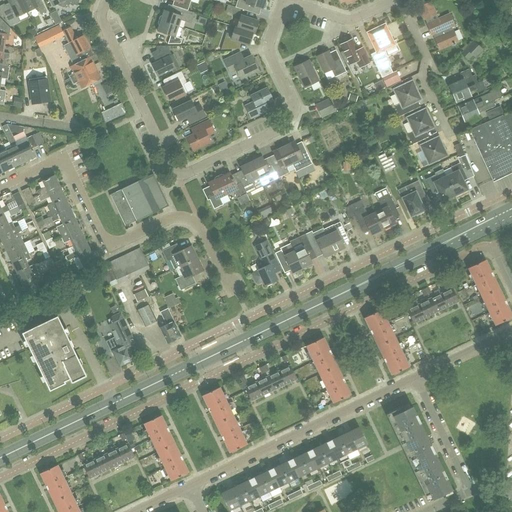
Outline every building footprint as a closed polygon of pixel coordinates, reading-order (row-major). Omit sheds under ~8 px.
[(16,17),(27,12),(21,0),(7,0),(10,4),(5,6),(4,4),(0,5),(0,12),(6,19),(7,23),(10,25),(18,22),(16,17)] [(21,0),(27,12),(37,7),(40,14),(46,11),(41,0),(21,0)] [(188,11),(191,0),(174,0),(178,1),(176,7),(179,8),(188,11)] [(265,2),(265,0),(238,0),(236,8),(241,9),(248,11),(250,5),(262,9),(263,9),(265,8),(266,4),(265,2)] [(420,7),(425,20),(427,24),(432,35),(435,34),(437,37),(435,38),(440,49),(458,41),(453,30),(451,27),(454,25),(449,14),(438,19),(436,15),(431,2),(420,7)] [(241,9),(236,8),(228,5),(226,12),(238,16),(241,9)] [(194,13),(188,11),(179,8),(177,15),(164,10),(162,15),(160,17),(159,20),(178,27),(181,20),(191,23),(194,13)] [(253,33),(255,34),(259,21),(241,15),(237,27),(237,28),(253,33)] [(10,28),(3,21),(0,17),(0,26),(2,29),(1,34),(0,33),(0,45),(4,46),(5,40),(8,41),(10,28)] [(44,20),(47,26),(54,23),(51,19),(51,17),(44,20)] [(175,37),(178,27),(159,20),(157,24),(159,26),(157,31),(170,35),(168,44),(181,44),(182,39),(175,37)] [(376,31),(368,35),(376,51),(379,58),(374,61),(382,77),(392,72),(389,66),(391,65),(387,57),(383,49),(395,44),(394,42),(385,24),(375,29),(376,31)] [(70,27),(64,30),(91,84),(101,78),(90,57),(94,55),(88,43),(84,34),(76,39),(70,27)] [(237,28),(237,27),(235,27),(231,39),(225,37),(221,50),(235,49),(237,42),(249,45),(253,33),(237,28)] [(34,29),(29,31),(31,37),(37,34),(34,29)] [(64,30),(63,31),(69,43),(64,46),(74,65),(73,65),(70,67),(74,74),(70,76),(74,84),(78,82),(81,88),(81,89),(91,84),(64,30)] [(352,40),(341,45),(344,51),(341,52),(346,64),(349,63),(350,64),(357,61),(360,67),(369,62),(363,48),(357,51),(352,40)] [(482,49),(480,47),(473,41),(461,53),(468,60),(472,55),(475,57),(482,49)] [(3,53),(4,46),(0,45),(0,65),(8,67),(9,53),(3,53)] [(156,50),(151,53),(154,59),(156,58),(158,61),(151,64),(157,77),(175,68),(173,63),(176,61),(173,54),(171,55),(167,46),(156,46),(156,50)] [(328,51),(317,57),(324,73),(331,70),(334,78),(346,72),(340,59),(334,62),(328,51)] [(240,53),(224,61),(230,73),(236,70),(240,79),(258,70),(251,56),(244,59),(240,53)] [(309,60),(295,67),(304,87),(318,81),(309,60)] [(204,62),(198,66),(201,73),(208,70),(204,62)] [(9,67),(8,67),(0,65),(0,82),(1,78),(7,79),(9,67)] [(453,94),(478,83),(474,75),(472,76),(469,69),(460,73),(463,78),(449,84),(453,94)] [(181,71),(171,76),(174,82),(164,87),(163,89),(168,99),(169,99),(174,97),(175,98),(176,99),(185,95),(185,94),(186,94),(187,92),(183,84),(186,83),(186,82),(181,71)] [(33,104),(50,101),(46,77),(29,80),(33,104)] [(410,105),(421,100),(412,81),(393,90),(400,104),(395,106),(399,116),(413,110),(410,105)] [(469,93),(477,89),(478,93),(485,90),(481,82),(478,83),(453,94),(457,103),(471,97),(469,93)] [(254,102),(245,106),(251,118),(269,110),(266,103),(273,100),(267,88),(251,95),(254,102)] [(353,95),(350,94),(348,100),(355,102),(356,103),(358,96),(353,95)] [(23,99),(15,97),(13,106),(22,107),(23,99)] [(487,104),(493,101),(491,97),(474,104),(472,99),(458,105),(462,115),(487,104)] [(336,111),(330,99),(324,101),(327,106),(319,110),(322,117),(336,111)] [(191,101),(173,109),(179,121),(191,115),(194,122),(205,116),(200,105),(194,108),(191,101)] [(478,114),(489,109),(495,106),(493,101),(487,104),(462,115),(466,124),(480,118),(478,114)] [(102,114),(105,123),(126,113),(122,104),(102,114)] [(490,121),(503,115),(502,114),(503,114),(500,107),(487,113),(490,121)] [(413,132),(408,134),(413,145),(426,138),(424,133),(434,128),(425,109),(407,118),(413,132)] [(503,115),(490,121),(469,130),(493,181),(511,171),(511,132),(511,133),(503,115)] [(199,132),(187,138),(192,150),(210,141),(207,135),(215,132),(209,121),(197,127),(199,132)] [(9,125),(7,124),(7,126),(8,127),(9,129),(10,131),(23,133),(23,131),(23,127),(9,125)] [(11,146),(5,149),(7,153),(14,167),(25,162),(19,150),(15,141),(10,132),(5,135),(11,146)] [(26,136),(15,141),(19,150),(25,162),(36,157),(32,149),(37,146),(32,136),(27,138),(26,136)] [(423,167),(448,156),(439,137),(420,146),(427,160),(421,162),(423,167)] [(303,168),(302,167),(306,165),(306,167),(312,164),(306,151),(300,153),(295,141),(284,146),(292,164),(295,171),(303,168)] [(378,144),(373,147),(375,153),(381,150),(380,149),(378,144)] [(465,155),(460,144),(454,146),(459,157),(459,158),(465,155)] [(292,164),(284,146),(273,152),(279,164),(273,166),(279,178),(289,173),(286,167),(292,164)] [(0,165),(3,172),(14,167),(7,153),(5,149),(0,151),(0,165)] [(383,154),(376,157),(384,174),(391,170),(383,154)] [(453,173),(446,176),(455,195),(467,189),(463,181),(462,179),(473,174),(468,163),(465,155),(459,158),(459,157),(458,158),(460,163),(451,167),(453,173)] [(279,178),(273,166),(268,169),(262,157),(251,162),(259,177),(262,185),(279,178)] [(262,185),(259,177),(251,162),(240,167),(246,179),(241,182),(246,193),(262,185)] [(436,175),(426,180),(432,193),(437,190),(442,200),(443,201),(455,195),(446,176),(443,171),(443,170),(435,174),(436,175)] [(246,194),(246,193),(241,182),(236,185),(230,172),(224,175),(221,174),(218,176),(227,194),(234,191),(237,198),(246,194)] [(124,227),(169,206),(153,174),(109,195),(109,196),(110,195),(125,226),(124,227)] [(39,196),(60,186),(54,175),(42,181),(45,187),(37,191),(39,196)] [(220,198),(227,194),(218,176),(215,177),(214,180),(208,183),(214,195),(209,198),(214,209),(223,205),(220,198)] [(407,186),(398,191),(402,198),(411,217),(416,214),(417,215),(422,213),(423,211),(424,210),(422,205),(418,197),(424,194),(418,181),(407,186)] [(53,203),(65,197),(60,186),(39,196),(38,196),(40,202),(50,197),(53,203)] [(28,187),(22,191),(27,202),(34,198),(28,187)] [(386,188),(375,194),(378,200),(382,209),(375,212),(384,229),(395,224),(390,212),(396,209),(389,194),(386,188)] [(328,197),(327,195),(326,193),(325,192),(324,190),(319,193),(321,197),(322,199),(328,197)] [(19,192),(12,195),(17,206),(24,203),(19,192)] [(50,217),(70,208),(65,197),(53,203),(47,205),(50,212),(48,212),(50,217)] [(361,201),(350,206),(353,212),(354,215),(360,226),(366,223),(369,230),(372,235),(384,229),(375,212),(368,216),(364,207),(361,201)] [(0,214),(8,211),(9,210),(7,205),(1,208),(0,206),(0,214)] [(9,210),(8,211),(10,215),(20,211),(19,210),(17,206),(9,210)] [(63,224),(75,218),(70,208),(50,217),(43,220),(44,220),(37,223),(39,227),(45,224),(45,225),(60,218),(63,224)] [(263,214),(261,210),(256,212),(258,216),(260,221),(265,218),(263,214)] [(0,227),(12,222),(9,216),(10,215),(8,211),(0,214),(0,227)] [(61,238),(80,229),(75,218),(63,224),(56,227),(61,238)] [(270,225),(269,222),(269,221),(267,218),(261,221),(263,225),(264,228),(270,225)] [(14,228),(12,222),(0,227),(0,237),(1,240),(18,232),(21,231),(19,225),(14,228)] [(326,236),(335,253),(345,248),(339,236),(345,233),(340,222),(333,225),(335,229),(331,231),(332,233),(326,236)] [(73,246),(85,240),(80,229),(61,238),(61,239),(64,243),(70,240),(73,246)] [(335,253),(326,236),(316,240),(312,231),(306,234),(313,248),(319,246),(324,258),(335,253)] [(6,251),(24,243),(18,232),(1,240),(6,251)] [(306,251),(313,248),(306,234),(299,237),(300,239),(290,243),(302,268),(305,267),(306,269),(312,266),(311,264),(312,264),(306,251)] [(78,257),(90,251),(85,240),(73,246),(76,251),(65,257),(67,262),(78,256),(78,257)] [(54,241),(47,245),(49,249),(56,246),(54,241)] [(281,270),(267,241),(254,247),(264,267),(257,270),(258,271),(253,273),(252,275),(256,283),(258,284),(263,282),(265,286),(278,280),(275,273),(281,270)] [(11,262),(29,253),(24,243),(6,251),(11,262)] [(292,273),(302,268),(290,243),(280,248),(281,250),(275,253),(280,264),(286,261),(292,273)] [(175,269),(179,267),(197,258),(191,246),(180,251),(177,244),(162,251),(167,262),(171,260),(175,269)] [(45,246),(37,249),(40,254),(42,253),(45,259),(50,256),(45,246)] [(107,281),(115,277),(147,262),(140,248),(100,267),(104,275),(107,281)] [(90,251),(78,257),(83,268),(95,262),(90,251)] [(28,267),(26,261),(31,259),(29,253),(11,262),(16,273),(28,267)] [(183,275),(175,279),(181,290),(196,283),(192,276),(203,270),(197,258),(179,267),(183,275)] [(486,260),(468,268),(482,297),(499,288),(486,260)] [(21,283),(39,275),(34,264),(28,267),(16,273),(21,283)] [(39,275),(21,283),(27,294),(39,289),(36,283),(43,279),(41,274),(39,275)] [(441,294),(448,307),(459,301),(453,288),(441,294)] [(511,314),(499,288),(482,297),(495,325),(511,317),(511,314)] [(436,312),(448,307),(441,294),(430,299),(436,312)] [(139,302),(134,304),(137,310),(145,326),(156,321),(149,306),(154,304),(151,296),(139,302)] [(170,296),(164,298),(169,309),(175,306),(170,296)] [(425,318),(436,312),(430,299),(418,305),(425,318)] [(413,323),(425,318),(418,305),(407,310),(413,323)] [(160,328),(167,343),(168,342),(170,343),(173,342),(173,340),(181,336),(174,321),(173,321),(167,309),(161,312),(167,325),(160,328)] [(382,309),(364,318),(378,346),(395,338),(382,309)] [(66,335),(64,329),(60,321),(57,316),(22,333),(24,338),(25,340),(28,346),(29,347),(33,356),(37,354),(39,360),(35,361),(42,375),(42,376),(45,375),(47,380),(45,381),(50,390),(65,383),(64,381),(70,379),(70,380),(71,382),(86,375),(81,365),(78,366),(75,361),(78,359),(73,348),(71,349),(68,342),(69,341),(66,335)] [(127,362),(130,363),(132,360),(134,359),(133,358),(130,351),(137,348),(133,342),(124,321),(113,326),(117,336),(119,338),(107,344),(111,353),(113,352),(117,360),(117,363),(119,364),(120,366),(127,362)] [(323,337),(306,346),(319,374),(337,366),(323,337)] [(395,338),(378,346),(391,375),(409,366),(395,338)] [(215,339),(200,346),(202,349),(217,342),(215,339)] [(237,355),(222,362),(224,366),(239,359),(237,355)] [(278,371),(285,384),(296,378),(290,366),(278,371)] [(337,366),(319,374),(333,403),(351,394),(337,366)] [(273,390),(285,384),(278,371),(267,377),(273,390)] [(247,386),(245,381),(246,381),(243,376),(240,377),(242,382),(240,383),(242,389),(245,388),(251,401),(262,395),(256,382),(247,386)] [(262,395),(273,390),(267,377),(256,382),(262,395)] [(220,387),(202,396),(216,424),(233,416),(220,387)] [(386,414),(425,496),(430,494),(433,499),(447,493),(452,490),(412,406),(404,410),(402,407),(386,414)] [(161,415),(144,423),(157,452),(175,444),(161,415)] [(233,416),(216,424),(229,452),(247,444),(233,416)] [(359,427),(348,432),(357,450),(367,444),(359,427)] [(339,437),(347,454),(357,450),(348,432),(339,437)] [(329,441),(337,459),(347,454),(339,437),(329,441)] [(319,446),(328,464),(337,459),(329,441),(319,446)] [(116,449),(123,462),(134,457),(128,443),(116,449)] [(175,444),(157,452),(171,481),(189,472),(175,444)] [(309,451),(318,468),(328,464),(319,446),(309,451)] [(112,468),(123,462),(116,449),(105,454),(112,468)] [(300,455),(308,473),(318,468),(309,451),(300,455)] [(100,473),(112,468),(105,454),(94,460),(100,473)] [(290,460),(298,478),(308,473),(300,455),(290,460)] [(89,478),(100,473),(94,460),(83,465),(89,478)] [(280,465),(289,482),(298,478),(290,460),(280,465)] [(58,465),(40,473),(54,502),(71,493),(58,465)] [(270,469),(279,487),(289,482),(280,465),(270,469)] [(261,474),(269,492),(279,487),(270,469),(261,474)] [(261,474),(251,479),(259,496),(269,492),(261,474)] [(250,501),(259,496),(251,479),(241,483),(250,501)] [(231,488),(240,506),(250,501),(241,483),(231,488)] [(231,488),(221,493),(229,511),(240,506),(231,488)] [(80,511),(71,493),(54,502),(58,511),(80,511)] [(8,511),(0,494),(0,511),(8,511)]
